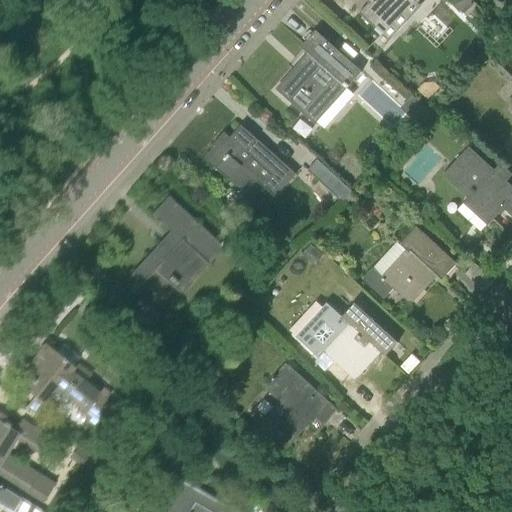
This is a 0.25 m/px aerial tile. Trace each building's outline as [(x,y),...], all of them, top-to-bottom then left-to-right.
[(376,30),(382,35),(388,41),(422,6),(415,0),(365,0),(369,3),(359,13),(376,29),(376,30)] [(447,0),(460,13),(473,1),(471,0),(447,0)] [(316,31),(301,47),(309,55),(289,78),(288,77),(288,78),(287,77),(275,90),(283,96),(284,95),(285,96),(285,95),(309,116),(339,82),(347,89),(362,72),(316,31)] [(413,95),(401,108),(417,123),(429,110),(413,95)] [(297,175),(247,130),(236,142),(225,132),(211,147),(213,149),(204,158),(237,187),(249,174),(276,198),(297,175)] [(511,216),(511,186),(469,147),(442,176),(492,220),(480,233),(481,234),(504,209),(511,216)] [(318,160),(308,170),(342,202),(352,192),(318,160)] [(167,197),(153,214),(170,229),(130,273),(141,284),(155,268),(179,289),(203,263),(205,265),(223,245),(167,197)] [(397,242),(373,267),(363,279),(384,299),(394,288),(412,304),(438,276),(442,280),(457,264),(417,226),(400,244),(397,242)] [(87,297),(77,310),(96,327),(107,315),(87,297)] [(133,314),(152,330),(162,319),(144,302),(133,314)] [(336,360),(356,378),(370,362),(368,361),(378,349),(386,356),(398,343),(355,303),(341,318),(350,326),(324,354),(334,363),(336,360)] [(112,406),(98,395),(105,387),(75,363),(72,366),(46,344),(18,378),(25,384),(22,388),(33,398),(25,408),(57,434),(62,427),(50,417),(55,411),(45,403),(56,389),(80,409),(77,412),(95,426),(112,406)] [(263,427),(287,449),(309,425),(317,432),(337,409),(288,365),(276,378),(275,376),(271,380),(272,382),(268,387),(285,403),(263,427)] [(197,400),(190,406),(200,416),(206,409),(197,400)] [(0,476),(41,502),(52,484),(4,454),(14,439),(40,455),(50,439),(20,420),(13,430),(7,426),(7,425),(0,420),(4,415),(0,412),(0,476)] [(114,473),(77,446),(69,458),(85,469),(82,474),(104,490),(114,473)] [(242,502),(252,484),(242,478),(232,496),(242,502)] [(229,511),(180,483),(163,511),(229,511)] [(0,487),(0,503),(15,508),(20,493),(0,487)]
